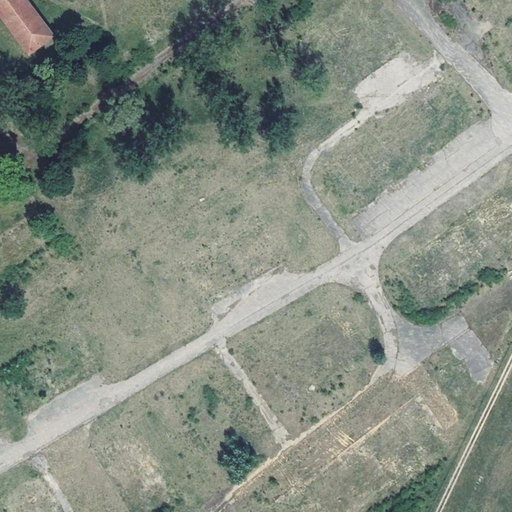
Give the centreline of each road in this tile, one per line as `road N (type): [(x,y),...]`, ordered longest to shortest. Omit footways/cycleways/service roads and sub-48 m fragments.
road 1 (track): [(0,106),(32,154),(244,0)]
road 2 (track): [(438,511),(511,359)]
road 3 (track): [(511,120),(403,0)]
